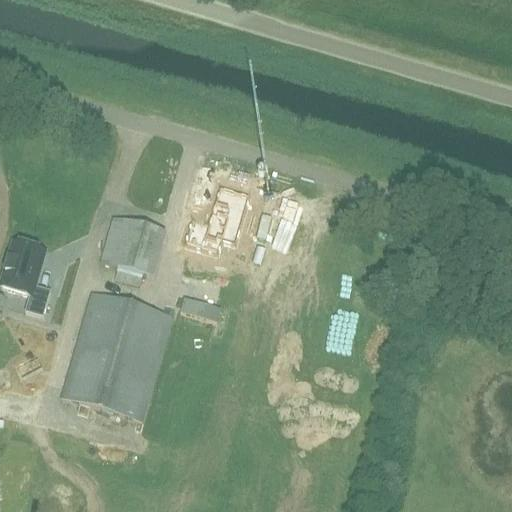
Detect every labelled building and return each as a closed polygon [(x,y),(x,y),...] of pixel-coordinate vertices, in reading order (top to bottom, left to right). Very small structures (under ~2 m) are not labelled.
[(191,221),(183,248),(218,258),(222,245),(235,249),(250,199),(219,190),(209,226),(191,221)] [(25,316),(43,321),(51,295),(34,290),(44,256),(14,247),(0,291),(30,299),(25,316)] [(146,286),(146,266),(121,265),(120,285),(146,286)] [(61,400),(143,424),(173,321),(92,297),(61,400)] [(37,359),(31,362),(31,368),(34,374),(42,369),(37,359)]
